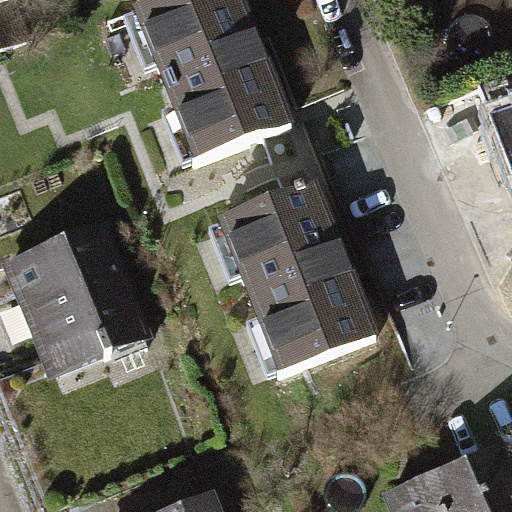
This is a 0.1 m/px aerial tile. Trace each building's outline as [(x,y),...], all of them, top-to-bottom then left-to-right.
[(0,0),(0,53),(26,44),(8,0),(0,0)] [(290,130),(237,0),(188,0),(138,20),(161,75),(165,73),(170,84),(167,86),(172,100),(175,98),(181,112),(176,113),(198,166),(290,130)] [(509,115),(511,113),(511,80),(498,86),(509,115)] [(491,122),(511,175),(511,113),(509,115),(491,122)] [(374,341),(315,194),(305,199),(303,192),(296,195),(298,201),(224,231),(246,285),(249,284),(265,322),(261,324),(283,378),(374,341)] [(141,334),(99,230),(10,266),(57,381),(113,359),(108,347),(141,334)] [(511,511),(511,473),(503,454),(386,504),(389,511),(511,511)] [(216,511),(212,502),(187,511),(216,511)]
